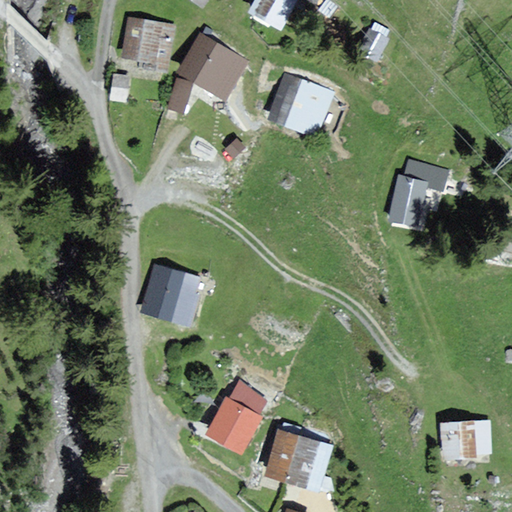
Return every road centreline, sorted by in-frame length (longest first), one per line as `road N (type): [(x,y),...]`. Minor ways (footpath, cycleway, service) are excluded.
road 1 (unclassified): [(151,511),(118,176),(85,89),(0,9)]
road 2 (track): [(431,382),(403,365),(353,305),(214,213),(174,197),(123,199)]
